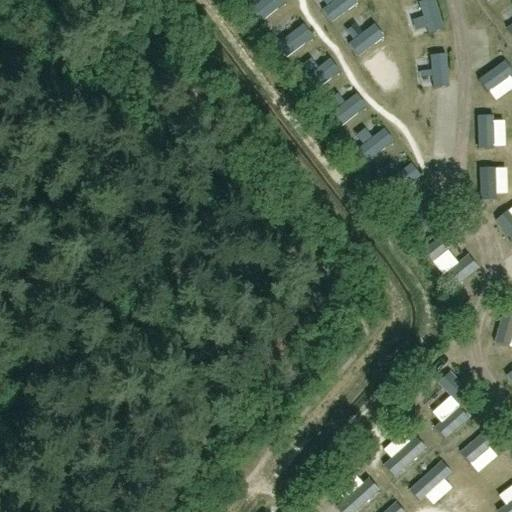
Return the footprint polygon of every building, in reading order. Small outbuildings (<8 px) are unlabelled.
[(354,142),(373,132),(363,114),(344,125),(354,142)] [(506,135),(505,121),(483,122),(484,137),(506,135)] [(511,153),(477,174),(507,224),(511,221),(511,153)] [(435,262),(451,255),(446,241),(429,247),(435,262)] [(411,433),(430,442),(439,423),(420,415),(411,433)] [(480,418),(460,436),(474,451),(494,433),(480,418)] [(395,444),(383,458),(405,478),(418,464),(395,444)] [(511,459),(505,453),(483,474),(499,491),(511,479),(511,459)] [(378,509),(391,496),(369,475),(357,487),(378,509)]
